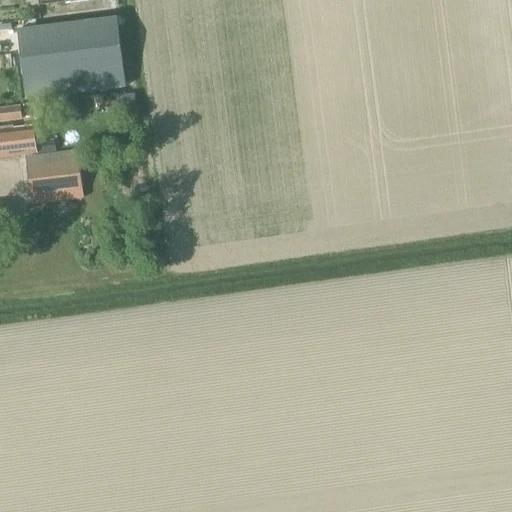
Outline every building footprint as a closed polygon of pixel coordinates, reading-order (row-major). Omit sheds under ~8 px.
[(125,88),(116,17),(16,30),(25,101),(125,88)] [(135,95),(119,96),(120,110),(136,109),(135,95)] [(0,109),(0,122),(21,120),(19,107),(0,109)] [(0,158),(35,154),(55,151),(52,128),(32,130),(32,127),(0,131),(0,158)] [(83,200),(79,160),(27,166),(31,206),(83,200)]
